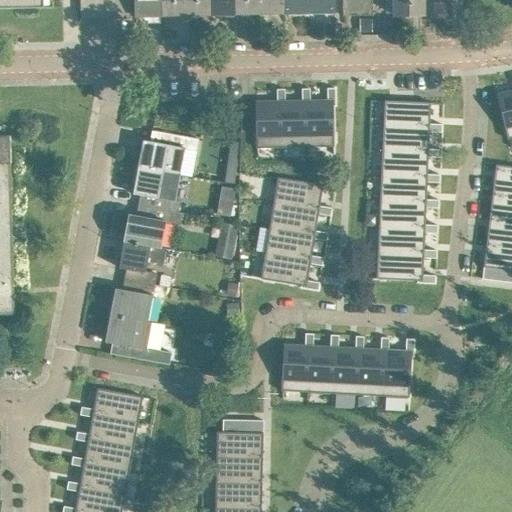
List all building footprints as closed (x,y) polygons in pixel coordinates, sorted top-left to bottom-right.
[(94,0),(80,0),(81,20),(81,19),(95,19),(94,0)] [(105,0),(94,0),(95,19),(106,19),(105,0)] [(118,0),(105,0),(106,19),(119,19),(118,0)] [(129,0),(118,0),(119,19),(130,18),(129,0)] [(135,0),(136,15),(147,15),(147,23),(161,23),(161,15),(161,0),(135,0)] [(186,14),(185,0),(161,0),(161,15),(186,14)] [(211,14),(210,0),(185,0),(186,14),(211,14)] [(235,13),(234,0),(210,0),(211,14),(235,13)] [(260,13),(259,0),(234,0),(235,13),(260,13)] [(284,12),(284,0),(259,0),(260,13),(284,12)] [(309,12),(308,0),(284,0),(284,12),(309,12)] [(334,11),(334,0),(308,0),(309,12),(334,11)] [(373,15),(372,0),(342,0),(343,16),(373,15)] [(424,14),(423,0),(394,0),(395,15),(424,14)] [(372,19),(360,19),(360,32),(372,32),(372,19)] [(285,101),(282,101),(283,147),(308,147),(307,101),(310,101),(310,88),(302,89),(302,101),(285,101)] [(310,101),(307,101),(308,147),(333,147),(334,146),(333,106),(336,106),(335,88),(328,88),(327,88),(327,100),(310,101)] [(257,102),(256,102),(256,148),(257,148),(283,147),(282,101),(285,101),(285,89),(277,89),(277,101),(257,102)] [(511,90),(497,94),(507,139),(511,137),(511,90)] [(384,100),(383,126),(430,129),(429,132),(442,132),(442,124),(430,124),(431,102),(384,100)] [(383,126),(382,152),(428,154),(428,157),(441,158),(441,149),(429,149),(429,132),(430,129),(383,126)] [(180,173),(185,149),(196,151),(199,139),(159,132),(157,143),(143,140),(138,166),(165,171),(180,173)] [(0,314),(15,314),(10,135),(0,135),(0,314)] [(230,142),(228,160),(240,161),(240,156),(241,142),(230,142)] [(382,152),(381,177),(427,179),(427,182),(440,183),(440,175),(428,174),(428,157),(428,154),(382,152)] [(511,166),(496,164),(493,191),(511,192),(511,166)] [(138,166),(133,193),(147,196),(145,206),(179,212),(181,201),(175,200),(180,173),(165,171),(138,166)] [(277,178),(273,203),(319,211),(319,214),(331,216),(332,208),(320,206),(323,186),(323,185),(278,177),(277,178)] [(381,177),(380,202),(426,204),(426,207),(439,208),(439,200),(426,199),(427,182),(427,179),(381,177)] [(511,192),(493,191),(490,216),(511,218),(511,192)] [(380,202),(379,227),(425,229),(425,233),(437,233),(438,225),(425,224),(426,207),(426,204),(380,202)] [(273,203),(269,228),(315,235),(314,239),(326,241),(328,233),(316,231),(319,214),(319,211),(273,203)] [(219,204),(217,216),(231,218),(233,206),(219,204)] [(161,246),(165,221),(181,224),(183,213),(179,212),(145,206),(143,217),(129,214),(124,240),(166,248),(166,247),(161,246)] [(511,218),(490,216),(487,241),(511,243),(511,218)] [(379,227),(378,252),(424,254),(424,258),(436,258),(437,250),(424,250),(425,233),(425,229),(379,227)] [(269,228),(265,253),(311,260),(310,263),(322,265),(324,258),(324,257),(312,255),(314,239),(315,235),(269,228)] [(147,270),(149,260),(163,263),(166,248),(124,240),(119,268),(133,270),(131,280),(156,284),(158,273),(147,270)] [(219,241),(216,255),(231,258),(233,244),(219,241)] [(511,243),(487,241),(484,267),(492,268),(499,269),(507,270),(511,270),(511,243)] [(378,252),(376,279),(417,281),(417,283),(435,283),(436,275),(423,275),(424,258),(424,254),(378,252)] [(261,278),(261,279),(301,285),(301,288),(318,290),(319,283),(319,282),(308,280),(310,263),(311,260),(265,253),(261,278)] [(484,267),(482,278),(490,279),(492,268),(484,267)] [(492,268),(490,279),(498,280),(499,269),(492,268)] [(499,269),(498,280),(506,281),(507,270),(499,269)] [(149,321),(153,296),(156,284),(131,280),(129,291),(115,288),(110,315),(149,321)] [(230,281),(228,294),(237,296),(240,282),(230,281)] [(239,300),(227,301),(228,314),(240,313),(239,300)] [(149,322),(149,321),(110,315),(105,342),(119,344),(117,355),(169,364),(171,353),(147,348),(152,322),(149,322)] [(284,344),(281,391),(282,391),(307,392),(310,346),(313,346),(314,334),(306,333),(305,345),(285,344),(284,344)] [(310,346),(307,392),(333,393),(335,347),(338,347),(339,335),(331,335),(330,347),(313,346),(310,346)] [(335,347),(333,393),(358,395),(360,348),(363,348),(364,336),(356,336),(355,348),(338,347),(335,347)] [(360,348),(358,395),(383,396),(385,350),(389,350),(389,338),(381,337),(380,349),(363,348),(360,348)] [(385,350),(383,396),(408,397),(409,397),(411,356),(414,357),(414,339),(407,339),(406,339),(406,351),(389,350),(385,350)] [(81,407),(80,415),(92,417),(93,414),(138,422),(143,397),(143,396),(97,388),(97,389),(94,409),(82,407),(81,407)] [(77,432),(76,439),(88,442),(88,439),(134,447),(138,422),(93,414),(92,417),(89,434),(77,431),(77,432)] [(223,420),(223,431),(231,432),(231,419),(223,419),(223,420)] [(231,419),(231,432),(239,432),(239,420),(231,419)] [(239,420),(239,432),(247,432),(247,420),(239,420)] [(247,420),(247,432),(255,432),(255,420),(247,420)] [(255,420),(255,432),(263,432),(264,420),(255,420)] [(217,432),(216,458),(263,459),(263,432),(255,432),(247,432),(239,432),(231,432),(223,431),(217,431),(217,432)] [(73,457),(71,464),(83,466),(84,463),(129,472),(134,447),(88,439),(88,442),(85,458),(73,456),(73,457)] [(216,458),(216,483),(262,484),(263,459),(216,458)] [(68,482),(67,489),(79,491),(79,488),(125,496),(129,472),(84,463),(83,466),(80,483),(68,481),(68,482)] [(216,483),(215,508),(262,509),(262,484),(216,483)] [(64,507),(62,511),(122,511),(125,496),(79,488),(79,491),(76,508),(64,506),(64,507)]
